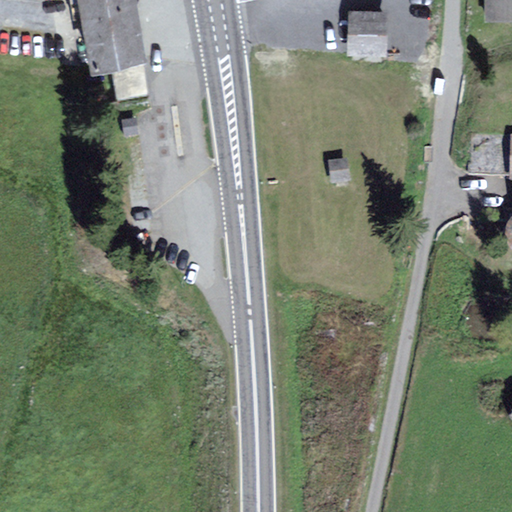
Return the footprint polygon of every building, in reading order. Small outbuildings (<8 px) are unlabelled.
[(98,66),(113,63),(142,58),(146,57),(135,0),(74,0),(78,18),(89,16),(98,66)] [(511,13),(511,0),(486,0),(486,14),(511,13)] [(385,12),(351,11),(349,51),(383,53),(385,12)] [(119,98),(148,93),(142,58),(113,63),(119,98)] [(348,179),(345,160),(331,163),(334,181),(348,179)]
